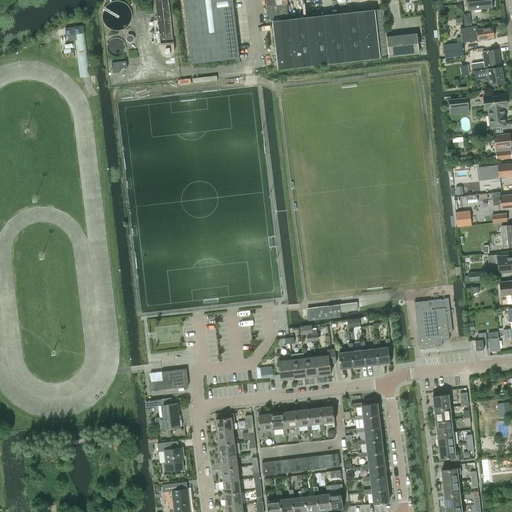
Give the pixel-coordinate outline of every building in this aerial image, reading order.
[(184,0),(191,63),(239,58),(232,0),(184,0)] [(462,0),(467,0),(468,10),(492,7),(491,0),(458,0),(459,0),(462,0)] [(374,10),(273,21),(278,69),(379,57),(374,10)] [(471,25),(470,13),(463,14),(464,26),(471,25)] [(462,42),(470,41),(493,38),(492,27),(477,29),(476,26),(460,28),(462,42)] [(74,35),(80,78),(90,76),(85,33),(74,35)] [(389,57),(419,53),(417,33),(387,37),(389,57)] [(445,57),(463,55),(461,42),(443,45),(445,57)] [(482,52),(483,61),(471,63),(472,69),(478,68),(501,65),(498,49),(482,52)] [(111,62),(112,72),(120,72),(120,68),(127,67),(126,60),(111,62)] [(487,69),(474,71),(475,80),(489,78),(490,86),(504,83),(501,67),(487,69)] [(505,94),(483,96),(484,109),(487,108),(490,127),(505,126),(503,107),(506,106),(505,94)] [(467,98),(449,100),(450,108),(468,106),(467,98)] [(496,159),(511,158),(509,134),(493,136),(496,159)] [(499,177),(511,175),(511,163),(497,165),(498,169),(495,169),(496,174),(498,174),(499,177)] [(501,209),(511,207),(511,194),(499,196),(499,193),(492,193),(493,205),(501,205),(501,209)] [(470,210),(455,212),(457,227),(471,225),(470,210)] [(493,222),(506,221),(506,214),(492,215),(493,222)] [(511,255),(498,257),(497,255),(487,256),(489,268),(498,268),(498,273),(511,271),(511,255)] [(465,281),(481,280),(480,271),(468,272),(468,276),(464,276),(465,281)] [(511,295),(511,305),(511,304),(511,280),(509,281),(499,282),(501,296),(511,295)] [(416,324),(422,323),(422,329),(417,330),(419,348),(442,346),(441,341),(449,340),(448,332),(452,332),(448,298),(443,298),(443,299),(441,300),(441,299),(428,301),(413,302),(416,324)] [(357,303),(307,309),(308,320),(340,316),(339,311),(357,309),(357,303)] [(360,326),(359,319),(359,318),(358,318),(353,318),(351,319),(347,319),(347,321),(348,326),(348,328),(360,326)] [(499,349),(498,337),(488,338),(489,351),(499,349)] [(376,348),(379,364),(390,362),(388,347),(390,347),(389,338),(385,339),(386,347),(378,348),(376,348)] [(363,350),(366,365),(379,364),(376,348),(378,348),(377,340),(373,340),(374,349),(366,350),(363,350)] [(483,350),(482,340),(475,341),(476,350),(483,350)] [(351,352),(353,367),(366,365),(363,350),(366,350),(365,341),(361,342),(362,350),(353,351),(351,352)] [(340,368),(353,367),(351,352),(353,351),(352,343),(348,344),(349,352),(338,353),(340,368)] [(315,356),(317,375),(330,374),(329,364),(336,363),(334,349),(327,350),(328,355),(315,356)] [(291,354),(294,378),(305,376),(303,357),(303,353),(291,354)] [(280,379),(294,378),(291,354),(291,359),(278,360),(280,379)] [(303,357),(305,376),(317,375),(315,356),(303,357)] [(162,371),(163,380),(149,382),(150,391),(189,386),(187,369),(162,371)] [(461,406),(468,405),(466,392),(460,393),(461,406)] [(432,396),(434,409),(449,407),(448,395),(432,396)] [(171,398),(160,399),(145,401),(146,407),(163,405),(166,429),(180,427),(177,403),(172,404),(171,398)] [(361,407),(362,415),(362,416),(379,414),(377,403),(361,404),(361,403),(353,404),(353,408),(361,407)] [(497,404),(499,416),(510,415),(508,403),(497,404)] [(321,423),(319,423),(320,431),(324,431),(323,422),(334,421),(332,406),(319,407),(321,423)] [(309,424),(307,424),(308,433),(312,432),(311,424),(319,423),(321,423),(319,407),(307,409),(309,424)] [(434,409),(435,421),(451,419),(449,407),(434,409)] [(296,425),(294,426),(295,434),(299,434),(298,425),(307,424),(309,424),(307,409),(295,410),(296,425)] [(284,427),(282,427),(283,436),(287,435),(286,427),(294,426),(296,425),(295,410),(282,412),(284,427)] [(272,428),(270,429),(271,437),(275,437),(274,428),(282,427),(284,427),(282,412),(270,413),(272,428)] [(217,432),(233,430),(232,423),(235,423),(234,413),(226,414),(226,418),(215,419),(217,432)] [(260,430),(258,430),(259,439),(262,438),(261,430),(270,429),(272,428),(270,413),(258,415),(260,430)] [(364,427),(364,429),(380,427),(379,414),(362,416),(362,415),(354,416),(355,420),(363,419),(364,427)] [(246,428),(247,428),(253,427),(252,415),(245,416),(246,428)] [(435,421),(437,433),(452,432),(451,419),(435,421)] [(364,431),(365,440),(365,441),(381,439),(380,427),(364,429),(364,427),(356,428),(356,432),(364,431)] [(219,444),(234,442),(233,430),(217,432),(219,444)] [(437,433),(438,446),(454,444),(452,432),(437,433)] [(367,452),(367,454),(383,452),(381,439),(365,441),(365,440),(357,441),(358,444),(366,443),(367,452)] [(165,463),(164,463),(165,471),(183,469),(181,456),(184,456),(183,447),(179,448),(178,441),(158,443),(158,451),(164,451),(165,463)] [(219,444),(220,456),(236,454),(234,442),(219,444)] [(440,459),(450,457),(451,461),(459,460),(458,451),(455,451),(454,444),(438,446),(440,459)] [(251,458),(252,465),(258,464),(257,452),(251,452),(250,453),(250,458),(251,458)] [(367,456),(368,464),(368,466),(384,464),(383,452),(367,454),(367,452),(359,453),(359,457),(367,456)] [(220,456),(222,469),(237,467),(236,454),(220,456)] [(369,469),(370,477),(370,478),(386,477),(384,464),(368,466),(368,464),(360,465),(361,470),(369,469)] [(222,469),(223,481),(228,480),(239,479),(237,467),(222,469)] [(441,470),(443,483),(458,481),(457,474),(461,473),(460,467),(441,470)] [(370,481),(371,489),(371,491),(387,489),(386,477),(370,478),(370,477),(362,478),(362,482),(370,481)] [(223,481),(225,493),(240,491),(239,479),(228,480),(223,481)] [(443,483),(444,495),(460,493),(458,481),(443,483)] [(174,511),(176,511),(190,510),(187,488),(177,490),(176,482),(161,484),(162,492),(171,491),(174,511)] [(329,493),(331,509),(343,507),(341,491),(343,491),(342,483),(338,484),(339,491),(331,492),(329,493)] [(316,494),(318,510),(331,509),(329,493),(331,492),(330,485),(326,485),(327,493),(318,494),(316,494)] [(304,496),(306,511),(318,510),(316,494),(318,494),(317,486),(314,487),(315,495),(306,496),(304,496)] [(292,497),(293,511),(303,511),(306,511),(304,496),(306,496),(305,488),(301,488),(302,496),(294,497),(292,497)] [(280,499),(281,511),(293,511),(292,497),(294,497),(293,489),(289,490),(290,498),(282,499),(280,499)] [(389,501),(387,489),(371,491),(371,489),(363,490),(364,494),(372,493),(373,503),(389,501)] [(225,493),(226,505),(242,503),(240,491),(225,493)] [(267,501),(268,511),(281,511),(280,499),(282,499),(281,491),(277,491),(278,499),(267,501)] [(444,495),(445,507),(461,505),(460,493),(444,495)] [(245,511),(243,511),(242,503),(226,505),(227,511),(245,511)]
